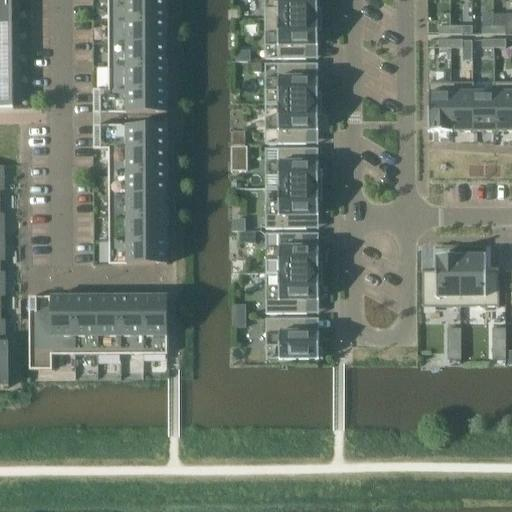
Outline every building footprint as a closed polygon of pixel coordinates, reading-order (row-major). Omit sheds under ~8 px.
[(11,0),(0,0),(0,108),(12,108),(11,0)] [(108,0),(109,91),(94,91),(94,115),(167,115),(166,0),(108,0)] [(318,20),(317,0),(264,0),(265,21),(318,20)] [(318,47),(318,20),(265,21),(265,35),(278,35),(278,61),(306,61),(306,47),(318,47)] [(494,27),(482,27),(482,36),(494,36),(494,27)] [(506,27),(494,27),(494,36),(506,36),(506,27)] [(451,28),(439,28),(439,36),(451,36),(451,28)] [(463,28),(451,28),(451,36),(463,36),(463,28)] [(451,41),(439,41),(439,50),(451,50),(451,41)] [(463,41),(451,41),(451,50),(463,50),(463,41)] [(494,41),(482,41),(482,50),(494,49),(494,41)] [(506,41),(494,41),(494,49),(506,49),(506,41)] [(232,54),(232,63),(246,63),(246,54),(232,54)] [(258,74),(258,64),(247,64),(247,74),(258,74)] [(318,105),(318,78),(306,78),(306,65),(278,65),(278,105),(318,105)] [(451,84),(428,84),(428,133),(451,133),(451,84)] [(474,84),(451,84),(451,133),(473,133),(473,94),(474,94),(474,84)] [(511,84),(493,84),(493,94),(494,94),(494,133),(511,133),(511,84)] [(474,94),(473,94),(473,133),(494,133),(494,94),(493,94),(474,94)] [(318,132),(318,105),(278,105),(278,145),(306,145),(306,132),(318,132)] [(167,266),(167,127),(94,127),(94,151),(109,151),(109,266),(167,266)] [(318,190),(318,163),(306,163),(306,150),(278,150),(278,190),(318,190)] [(240,164),(240,151),(230,151),(230,164),(240,164)] [(319,217),(318,190),(278,190),(279,216),(266,216),(266,230),(307,230),(307,217),(319,217)] [(241,235),(241,223),(229,223),(229,235),(236,235),(241,235)] [(251,247),(251,235),(241,235),(236,235),(236,247),(251,247)] [(319,275),(319,248),(307,248),(307,235),(279,235),(279,275),(319,275)] [(486,256),(460,257),(461,308),(499,308),(499,273),(486,273),(486,256)] [(435,273),(422,273),(423,308),(461,308),(460,257),(435,257),(435,273)] [(319,302),(319,275),(279,275),(279,301),(266,301),(266,315),(307,315),(307,302),(319,302)] [(167,298),(29,298),(30,371),(53,371),(53,356),(168,356),(167,298)] [(233,309),(233,320),(243,320),(243,309),(233,309)] [(243,332),(243,320),(233,320),(232,320),(232,332),(243,332)] [(319,361),(319,333),(307,333),(307,320),(266,320),(266,335),(279,335),(279,361),(319,361)] [(506,352),(493,351),(493,361),(506,361),(506,352)]
